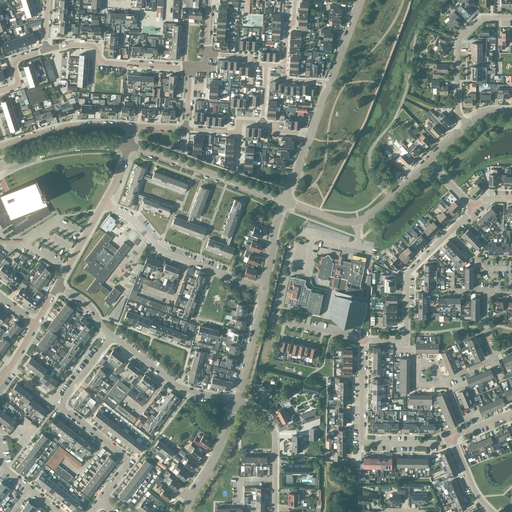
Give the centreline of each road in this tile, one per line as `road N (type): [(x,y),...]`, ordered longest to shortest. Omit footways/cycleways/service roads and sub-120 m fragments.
road 1 (residential): [(112,336),(61,402),(129,461),(100,501)]
road 2 (residential): [(451,437),(360,443),(361,340)]
road 3 (residential): [(263,288),(164,251),(130,216),(104,203)]
road 4 (residential): [(361,340),(405,340),(407,274),(449,232)]
road 5 (tertiary): [(428,162),(355,221),(285,201)]
road 6 (tertiary): [(128,146),(285,201)]
road 7 (residential): [(190,69),(98,62),(98,45),(45,50)]
road 8 (residential): [(466,125),(457,110),(458,40),(481,18),(511,18)]
road 9 (residential): [(0,145),(64,126),(132,125)]
road 10 (tertiary): [(0,167),(67,145),(128,146)]
road 11 (residential): [(224,399),(176,385),(112,336)]
road 12 (unclassified): [(186,511),(236,401)]
